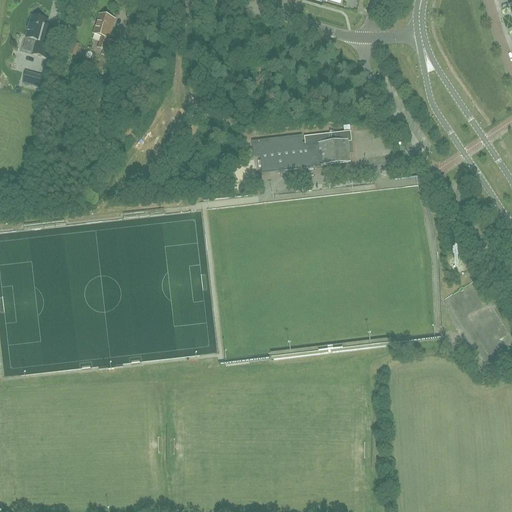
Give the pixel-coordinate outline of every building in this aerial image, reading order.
[(349,0),(348,9),(358,10),(359,0),(349,0)] [(107,42),(114,20),(100,15),(93,34),(102,37),(99,45),(101,46),(100,49),(103,50),(102,56),(110,58),(115,44),(107,42)] [(52,29),(44,27),(46,21),(44,21),(43,19),(38,17),(35,18),(30,17),(24,38),(34,41),(31,54),(44,58),(52,29)] [(70,42),(66,54),(76,57),(79,45),(70,42)] [(44,89),(47,80),(24,73),(21,83),(44,89)] [(105,89),(103,100),(118,103),(120,91),(105,89)] [(348,142),(351,142),(350,132),(304,137),(305,144),(303,144),(302,137),(252,142),(253,157),(260,156),(262,175),(278,173),(278,175),(284,174),(284,172),(321,168),(321,166),(351,163),(348,142)] [(105,184),(108,173),(96,170),(93,181),(105,184)]
